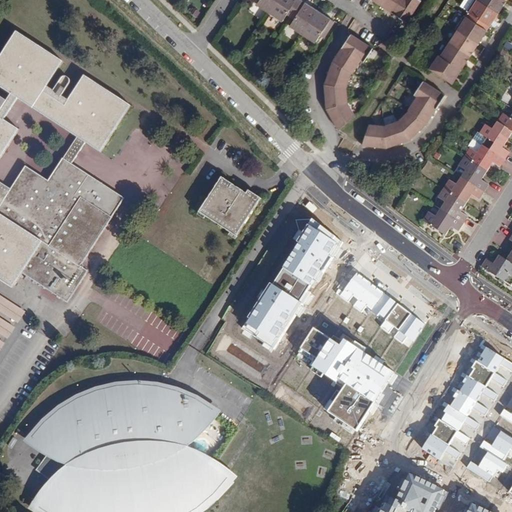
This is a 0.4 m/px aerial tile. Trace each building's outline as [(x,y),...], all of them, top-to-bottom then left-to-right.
[(271,12),(278,0),(260,0),(258,3),(271,12)] [(278,0),(271,12),(283,20),(288,13),(292,15),(301,0),(278,0)] [(304,0),(301,0),(292,15),(296,19),(292,25),(305,34),(320,10),(313,6),(312,8),(309,5),(310,4),(304,0)] [(398,13),(406,0),(383,0),(382,2),(398,13)] [(406,0),(398,13),(412,22),(426,0),(406,0)] [(497,15),(476,1),(474,0),(465,14),(466,15),(488,30),(497,15)] [(502,0),(476,0),(476,1),(497,15),(506,2),(502,0)] [(317,42),(321,35),(326,38),(337,21),(331,17),(329,19),(327,17),(326,17),(327,15),(320,10),(305,34),(317,42)] [(464,19),(485,34),(488,30),(466,15),(464,19)] [(456,33),(477,47),(485,34),(464,19),(462,18),(453,31),(456,33)] [(0,107),(2,109),(0,113),(0,282),(13,291),(23,275),(68,304),(89,273),(81,268),(126,200),(73,165),(87,144),(102,154),(133,108),(86,77),(70,102),(63,97),(72,83),(72,81),(70,79),(67,78),(64,79),(55,92),(49,88),(65,63),(18,33),(0,60),(0,87),(12,95),(8,101),(0,96),(0,107)] [(352,33),(343,46),(362,58),(365,60),(374,47),(352,33)] [(468,60),(477,47),(456,33),(447,47),(468,60)] [(334,59),(354,72),(362,58),(343,46),(334,59)] [(460,73),(468,60),(447,47),(439,59),(460,73)] [(451,86),(460,73),(439,59),(437,58),(428,71),(451,86)] [(349,85),(354,72),(334,59),(333,63),(327,83),(349,85)] [(349,85),(327,83),(327,105),(328,106),(348,99),(349,85)] [(411,97),(413,99),(433,112),(441,98),(419,84),(411,97)] [(356,110),(348,99),(328,106),(342,125),(356,110)] [(406,113),(424,125),(433,112),(413,99),(405,112),(406,113)] [(397,123),(409,142),(424,125),(406,113),(397,123)] [(511,116),(511,118),(503,114),(498,123),(505,127),(501,134),(509,139),(511,134),(511,116)] [(383,129),(387,151),(409,142),(397,123),(383,129)] [(473,140),(483,146),(505,160),(510,153),(503,148),(509,139),(501,134),(505,127),(498,123),(493,130),(486,126),(480,134),(478,133),(473,140)] [(387,151),(383,129),(369,129),(364,148),(387,151)] [(465,158),(488,172),(494,164),(500,168),(505,160),(483,146),(473,140),(469,147),(471,149),(465,158)] [(482,181),(488,172),(465,158),(459,167),(466,172),(462,178),(485,193),(490,186),(482,181)] [(485,193),(462,178),(457,186),(450,181),(445,189),(468,204),(473,196),(480,200),(485,193)] [(243,195),(219,179),(196,214),(235,238),(260,200),(246,191),(243,195)] [(468,204),(445,189),(439,198),(446,203),(441,210),(464,225),(469,218),(462,213),(468,204)] [(464,225),(441,210),(436,218),(429,213),(424,222),(446,237),(452,228),(459,232),(464,225)] [(342,242),(312,218),(282,267),(284,269),(274,286),(271,283),(242,327),(275,349),(304,304),(299,302),(310,286),(313,287),(342,242)] [(511,253),(507,260),(500,255),(494,264),(488,259),(483,267),(505,281),(510,274),(511,275),(511,253)] [(399,304),(356,274),(340,296),(349,302),(353,297),(358,300),(353,307),(362,313),(366,307),(386,322),(399,304)] [(26,315),(0,297),(0,314),(19,326),(26,315)] [(412,314),(399,304),(386,322),(381,328),(389,334),(394,327),(400,331),(412,314)] [(427,325),(412,314),(400,331),(395,338),(403,343),(407,337),(415,342),(427,325)] [(16,330),(0,320),(0,335),(9,341),(16,330)] [(340,344),(314,328),(299,350),(315,360),(310,367),(337,384),(340,379),(349,385),(330,415),(357,432),(395,372),(343,339),(340,344)] [(511,373),(511,362),(488,348),(424,449),(453,467),(511,373)] [(197,511),(209,503),(223,488),(232,476),(223,468),(210,460),(195,452),(185,447),(191,441),(203,429),(211,420),(216,413),(201,402),(189,395),(171,388),(152,384),(126,383),(102,387),(80,394),(62,405),(46,417),(34,430),(28,438),(24,444),(45,458),(36,471),(49,481),(37,495),(27,508),(31,511),(197,511)] [(511,414),(511,416),(503,410),(499,416),(511,423),(511,414)] [(511,438),(501,432),(492,446),(484,441),(480,447),(503,461),(505,457),(511,460),(511,438)] [(509,466),(488,453),(479,468),(470,462),(467,468),(490,482),(492,478),(499,482),(509,466)] [(450,494),(410,473),(396,500),(389,496),(381,511),(436,511),(437,511),(440,511),(450,494)]
